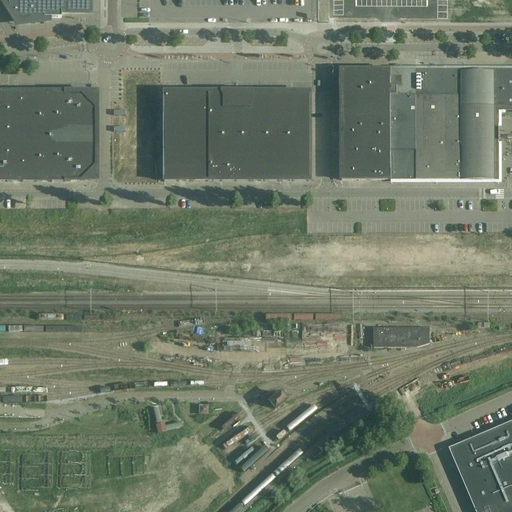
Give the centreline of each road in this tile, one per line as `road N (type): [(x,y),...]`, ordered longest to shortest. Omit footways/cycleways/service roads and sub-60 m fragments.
road 1 (secondary): [(0,246),(286,268),(511,268)]
road 2 (secondary): [(511,251),(288,251),(0,229)]
road 3 (unclassified): [(105,195),(327,194)]
road 4 (unclassified): [(311,45),(283,33),(137,32),(119,40)]
road 5 (unclassified): [(327,194),(511,194)]
road 6 (unclassified): [(511,48),(332,49)]
road 7 (residential): [(296,511),(326,485),(426,437)]
road 8 (unclassified): [(105,195),(108,55)]
road 9 (unclassified): [(327,194),(324,59)]
